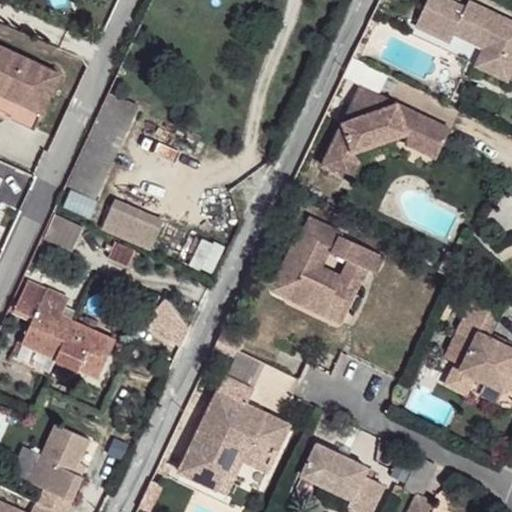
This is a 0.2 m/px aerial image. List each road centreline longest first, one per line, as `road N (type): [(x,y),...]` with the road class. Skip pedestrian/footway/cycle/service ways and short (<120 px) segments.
road 1 (unclassified): [(120,511),(367,0)]
road 2 (unclassified): [(0,297),(133,0)]
road 3 (residential): [(511,491),(315,389)]
